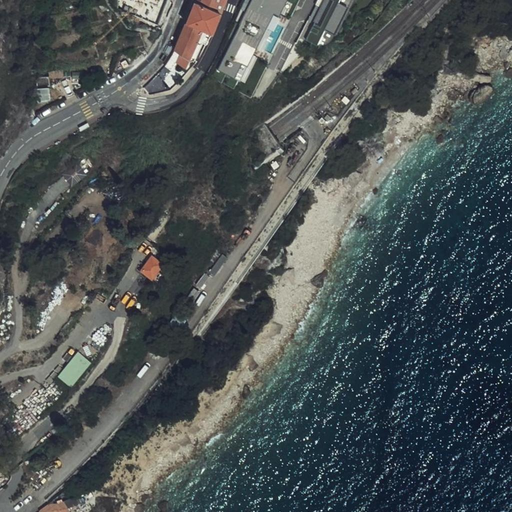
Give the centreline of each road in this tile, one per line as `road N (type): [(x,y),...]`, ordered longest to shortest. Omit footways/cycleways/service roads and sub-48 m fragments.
road 1 (track): [(0,358),(15,342),(19,266),(36,211),(70,185)]
road 2 (residential): [(233,0),(184,89),(153,102),(115,90)]
road 3 (primary): [(0,176),(36,134),(115,90)]
road 4 (track): [(116,307),(99,311),(46,368),(0,380)]
